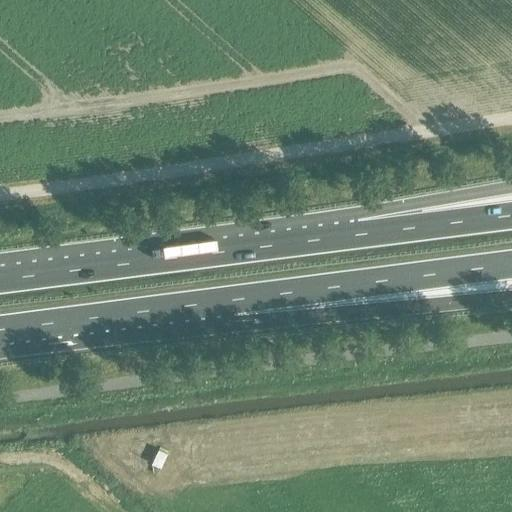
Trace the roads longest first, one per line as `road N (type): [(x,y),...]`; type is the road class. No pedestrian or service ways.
road 1 (track): [(0,197),(511,119)]
road 2 (motorway): [(360,235),(0,280)]
road 3 (motorway): [(229,299),(511,263)]
road 4 (motorway): [(229,299),(436,305),(511,298)]
road 5 (motorway): [(0,329),(229,299)]
road 6 (motorway): [(511,203),(360,235)]
road 7 (motorway): [(511,216),(360,235)]
